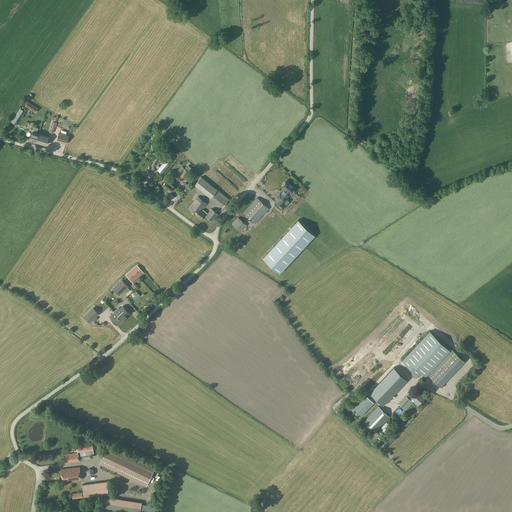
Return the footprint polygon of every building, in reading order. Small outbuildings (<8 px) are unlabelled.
[(38,108),(28,102),(25,106),(35,113),(38,108)] [(15,125),(24,112),(20,109),(11,122),(15,125)] [(29,139),(36,141),(38,134),(37,134),(38,128),(33,127),(34,123),(31,122),(29,129),(32,130),(29,139)] [(59,132),(57,140),(66,143),(69,135),(59,132)] [(38,133),(38,134),(36,141),(46,144),(49,136),(38,133)] [(158,169),(162,173),(174,160),(169,156),(158,169)] [(186,170),(178,176),(181,180),(188,174),(186,170)] [(162,186),(170,192),(175,185),(167,179),(162,186)] [(290,194),(295,188),(287,180),(285,182),(284,182),(283,183),(283,185),(281,186),(285,189),(283,191),(281,194),(280,193),(277,197),(281,200),(277,204),(282,209),(285,205),(283,203),(287,199),(286,198),(290,193),(290,194)] [(198,196),(188,209),(195,214),(197,216),(199,213),(202,215),(201,216),(202,217),(205,219),(207,217),(209,214),(208,213),(206,211),(205,211),(205,212),(202,210),(207,203),(198,196)] [(255,223),(269,209),(257,198),(243,213),(255,223)] [(238,218),(232,224),(241,232),(247,225),(238,218)] [(315,235),(298,220),(263,258),(280,274),(315,235)] [(126,275),(132,282),(144,272),(137,265),(126,275)] [(113,288),(119,295),(128,286),(122,280),(113,288)] [(114,312),(122,321),(130,313),(123,306),(118,311),(117,310),(114,312)] [(93,308),(84,316),(90,322),(98,313),(93,308)] [(117,325),(122,321),(114,312),(109,317),(117,325)] [(427,374),(428,374),(450,351),(430,331),(402,360),(419,376),(422,373),(426,376),(427,374)] [(452,349),(450,351),(428,374),(440,386),(464,361),(452,349)] [(393,368),(369,393),(382,406),(406,380),(393,368)] [(406,395),(398,403),(403,408),(410,400),(413,402),(415,401),(418,404),(424,398),(421,395),(422,394),(418,390),(414,394),(410,391),(406,395)] [(363,392),(349,406),(360,417),(374,402),(363,392)] [(378,406),(364,421),(376,432),(390,417),(378,406)] [(386,422),(381,428),(386,433),(392,427),(386,422)] [(93,450),(92,443),(77,446),(77,451),(77,452),(80,451),(93,450)] [(99,463),(122,474),(147,485),(155,467),(130,455),(108,445),(99,463)] [(65,455),(66,463),(79,461),(78,453),(65,455)] [(61,469),(63,482),(81,479),(80,467),(61,469)] [(84,497),(100,495),(109,494),(107,481),(99,482),(82,484),(84,497)] [(106,511),(140,511),(142,502),(103,496),(100,511),(106,511)]
